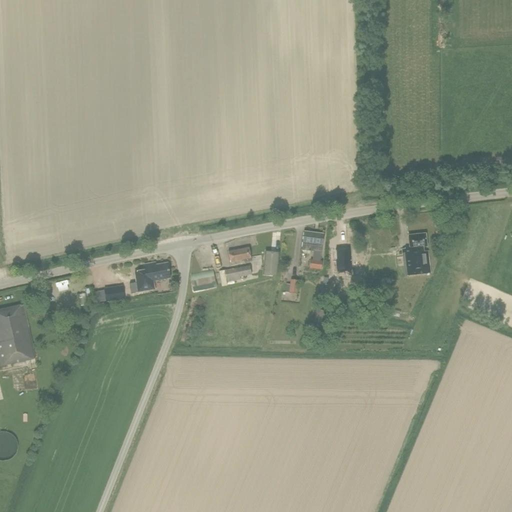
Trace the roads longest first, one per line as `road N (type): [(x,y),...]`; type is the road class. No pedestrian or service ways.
road 1 (tertiary): [(182,246),(511,192)]
road 2 (unclassified): [(100,511),(176,318),(182,246)]
road 3 (tertiary): [(0,285),(182,246)]
